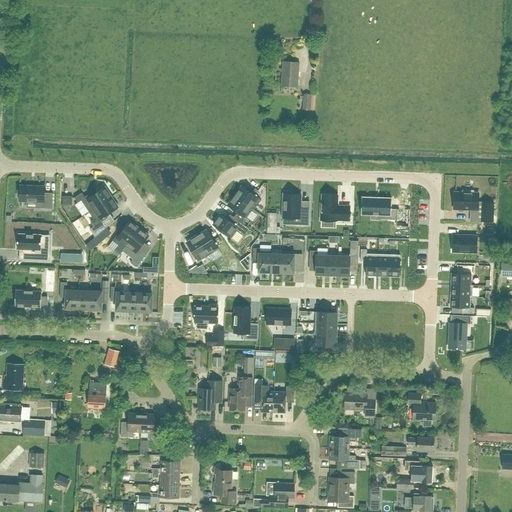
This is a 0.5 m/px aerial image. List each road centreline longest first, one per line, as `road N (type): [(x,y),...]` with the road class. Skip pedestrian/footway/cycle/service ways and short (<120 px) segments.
road 1 (residential): [(170,225),(194,218),(229,175),(241,172),(423,179),(434,192),(430,297)]
road 2 (residential): [(170,225),(141,210),(109,171),(0,166)]
road 3 (residential): [(168,287),(351,294)]
road 4 (residential): [(462,511),(464,382),(428,374)]
road 5 (residential): [(137,350),(121,336),(0,330)]
